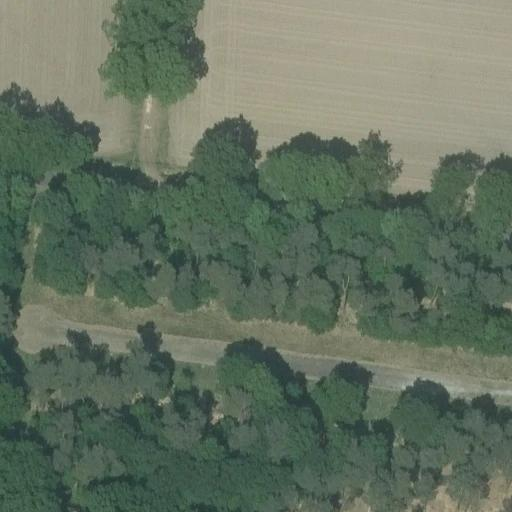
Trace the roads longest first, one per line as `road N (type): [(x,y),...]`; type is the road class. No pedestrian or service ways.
road 1 (unclassified): [(0,176),(511,237)]
road 2 (track): [(144,193),(152,0)]
